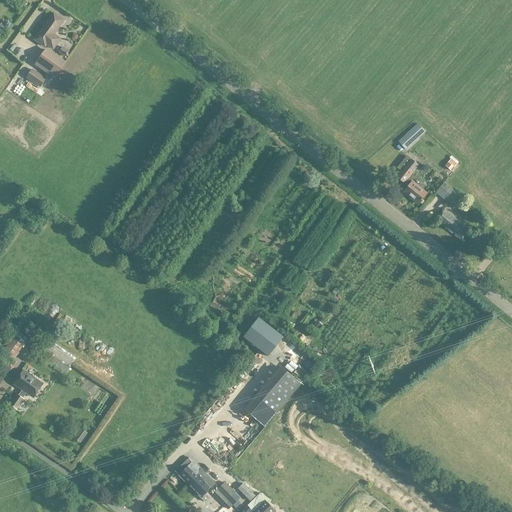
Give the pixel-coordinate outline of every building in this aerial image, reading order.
[(53,50),(60,40),(54,35),(64,20),(54,13),(35,40),(45,47),(46,45),(53,50)] [(58,54),(63,57),(64,56),(65,57),(69,51),(63,46),(58,52),(59,53),(58,54)] [(45,50),(35,65),(53,78),(63,63),(45,50)] [(32,69),(29,74),(26,78),(40,87),(47,78),(32,69)] [(406,149),(424,132),(417,124),(399,141),(406,149)] [(397,178),(408,186),(404,192),(419,204),(427,194),(408,179),(419,165),(407,155),(397,168),(402,172),(397,178)] [(451,157),(445,165),(451,171),(458,163),(451,157)] [(436,193),(451,204),(459,194),(444,182),(436,193)] [(437,219),(462,239),(469,230),(444,210),(437,219)] [(259,318),(244,337),(268,357),(283,337),(259,318)] [(9,353),(23,337),(19,332),(4,349),(9,353)] [(34,352),(65,374),(75,360),(43,338),(34,352)] [(11,355),(20,359),(24,349),(15,346),(11,355)] [(0,383),(11,368),(4,363),(0,368),(0,383)] [(279,365),(243,408),(264,427),(301,383),(279,365)] [(14,384),(22,389),(26,392),(34,397),(42,385),(23,371),(14,384)] [(22,389),(18,395),(16,394),(9,404),(17,410),(24,399),(23,398),(26,392),(22,389)] [(80,443),(88,433),(80,427),(73,437),(80,443)] [(210,499),(206,495),(216,484),(190,459),(177,471),(181,475),(180,477),(206,503),(210,499)] [(225,473),(236,484),(240,480),(230,469),(225,473)] [(224,506),(228,510),(239,498),(224,482),(216,490),(228,502),(224,506)] [(244,484),(238,489),(250,502),(256,497),(244,484)] [(275,511),(265,501),(253,511),(275,511)]
